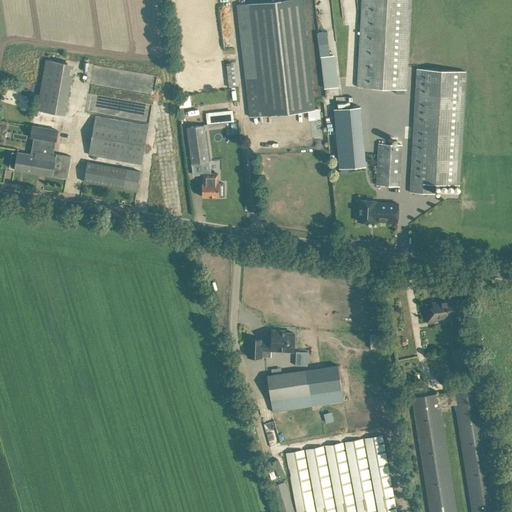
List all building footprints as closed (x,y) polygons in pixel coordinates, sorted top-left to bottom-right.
[(249,116),(315,109),(302,0),(269,0),(249,2),(257,77),(245,79),(249,116)] [(405,90),(410,0),(362,0),(358,87),(405,90)] [(327,32),(318,33),(321,56),(330,55),(327,32)] [(64,115),(74,64),(46,59),(37,110),(64,115)] [(153,94),(156,74),(93,65),(91,82),(104,84),(105,79),(113,80),(112,84),(118,85),(118,89),(153,94)] [(460,184),(466,71),(417,69),(410,192),(435,193),(435,183),(460,184)] [(190,95),(178,95),(179,116),(191,116),(190,95)] [(339,169),(366,167),(361,107),(333,109),(339,169)] [(205,111),(206,123),(233,121),(232,110),(205,111)] [(142,164),(148,125),(96,116),(89,155),(142,164)] [(193,163),(207,162),(204,139),(202,125),(188,127),(190,140),(193,163)] [(71,156),(53,153),(57,130),(43,128),(39,150),(36,150),(35,155),(17,152),(17,153),(12,152),(9,167),(14,167),(14,169),(67,178),(71,156)] [(400,186),(402,145),(378,143),(377,177),(376,185),(400,186)] [(137,191),(140,171),(87,161),(84,181),(137,191)] [(218,183),(218,178),(218,174),(203,174),(203,178),(203,186),(203,196),(218,196),(224,196),(224,183),(218,183)] [(397,221),(398,203),(377,202),(377,201),(359,200),(358,212),(356,213),(356,217),(358,219),(358,221),(370,222),(370,221),(376,222),(376,220),(397,221)] [(460,315),(458,298),(434,302),(435,307),(428,308),(427,303),(430,322),(438,321),(437,316),(451,314),(451,316),(460,315)] [(293,351),(294,333),(281,332),(281,330),(272,330),(271,343),(269,343),(269,342),(262,342),(262,339),(249,339),(248,356),(261,357),(262,349),(293,351)] [(498,511),(473,346),(451,349),(455,377),(469,375),(471,388),(453,390),(453,391),(438,393),(412,397),(429,511),(456,511),(440,406),(456,404),(472,511),(498,511)] [(308,365),(308,351),(295,351),(294,365),(308,365)] [(336,366),(306,370),(308,383),(309,387),(309,393),(326,391),(342,388),(338,365),(336,366)] [(271,375),(267,375),(271,400),(272,411),(287,409),(311,406),(311,404),(311,402),(310,401),(309,393),(309,387),(308,383),(306,370),(281,373),(271,375)] [(395,511),(381,435),(364,438),(378,511),(395,511)] [(346,441),(358,511),(375,511),(362,438),(346,441)] [(338,511),(354,511),(342,442),(326,445),(338,511)] [(318,511),(334,511),(322,446),(306,449),(318,511)] [(297,511),(314,511),(303,449),(287,452),(297,511)] [(293,511),(284,482),(271,486),(279,511),(293,511)]
